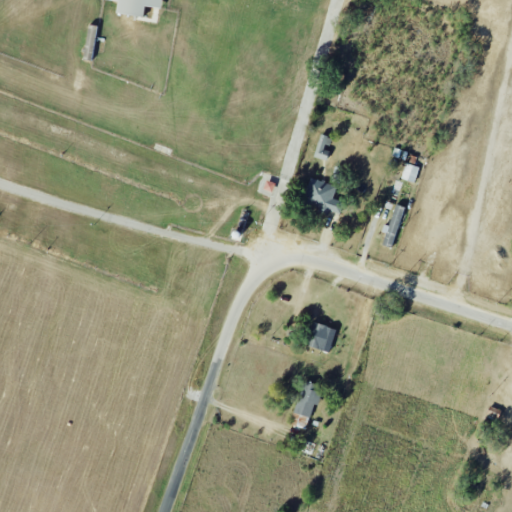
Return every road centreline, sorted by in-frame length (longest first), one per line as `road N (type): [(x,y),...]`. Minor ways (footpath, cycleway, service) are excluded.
road 1 (residential): [(267,268),(239,301),(164,511)]
road 2 (residential): [(511,325),(316,263),(267,268)]
